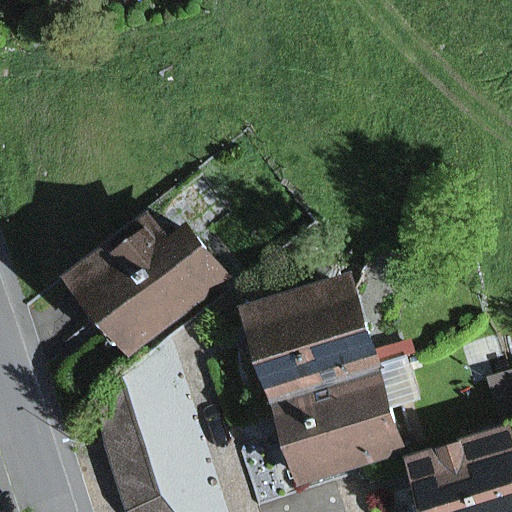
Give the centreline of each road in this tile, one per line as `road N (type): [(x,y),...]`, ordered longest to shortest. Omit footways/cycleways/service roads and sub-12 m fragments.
road 1 (unknown): [(311,225),(405,112),(415,73),(410,27),(390,0)]
road 2 (residential): [(0,319),(60,511)]
